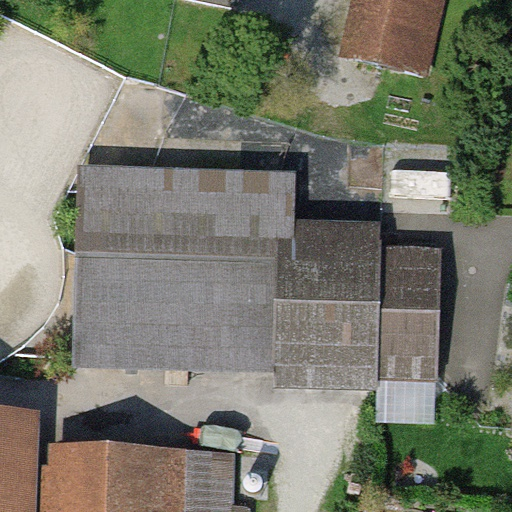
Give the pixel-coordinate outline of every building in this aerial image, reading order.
[(433,90),(451,0),(360,0),(346,72),(433,90)] [(291,185),(84,183),(81,384),(289,387),(291,250),(291,185)] [(291,250),(289,387),(442,389),(444,252),(291,250)] [(0,511),(41,511),(43,426),(0,425),(0,511)] [(238,511),(239,469),(53,466),(52,511),(238,511)]
